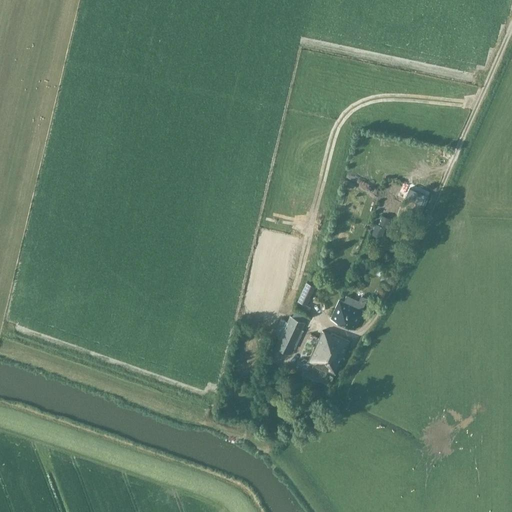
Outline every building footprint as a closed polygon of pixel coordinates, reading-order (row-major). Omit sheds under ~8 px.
[(406,197),(416,202),(410,213),(417,217),(427,196),(410,188),(406,197)] [(371,234),(381,238),(385,227),(386,228),(390,219),(381,216),(378,225),(375,224),(371,234)] [(314,287),(305,283),(297,301),(306,305),(314,287)] [(347,295),(344,302),(339,299),(330,318),(355,329),(363,310),(362,310),(367,298),(361,295),(359,301),(347,295)] [(281,312),(267,342),(275,345),(275,347),(290,354),(305,322),(289,315),(281,312)] [(335,373),(349,341),(322,331),(308,361),(335,373)] [(257,337),(250,334),(247,341),(254,344),(257,337)]
